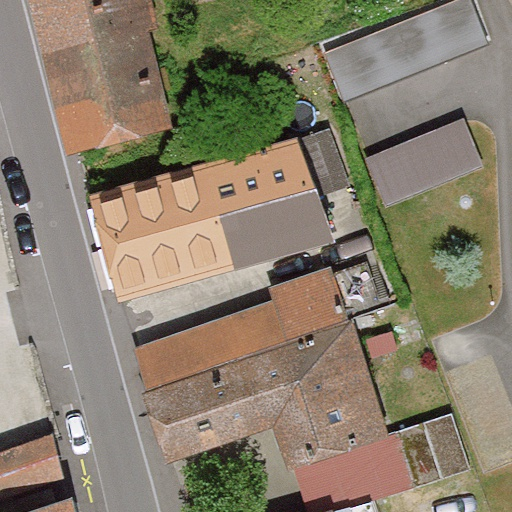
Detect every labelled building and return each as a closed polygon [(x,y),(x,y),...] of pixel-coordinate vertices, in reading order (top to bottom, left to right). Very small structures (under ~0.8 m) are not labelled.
[(33,0),(74,154),(169,131),(145,27),(154,25),(148,0),(33,0)] [(335,100),(483,38),(467,0),(431,0),(313,50),(335,100)] [(388,204),(476,166),(458,125),(370,162),(388,204)] [(116,300),(324,241),(296,140),(87,198),(116,300)] [(134,348),(147,387),(139,389),(162,461),(276,425),(288,463),(384,433),(348,320),(342,322),(325,270),(272,287),(277,303),(134,348)] [(0,495),(60,476),(48,439),(0,455),(0,495)] [(374,511),(371,500),(329,511),(374,511)]
